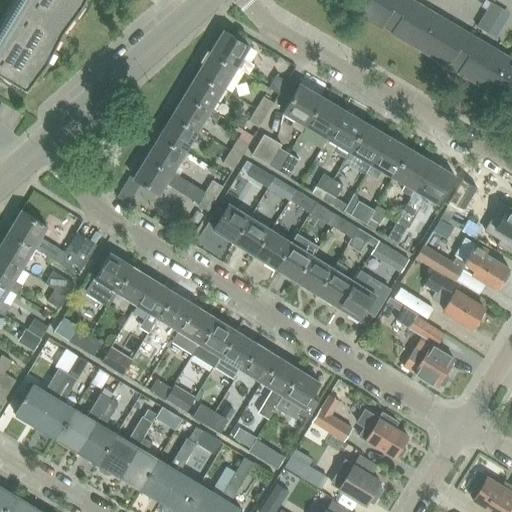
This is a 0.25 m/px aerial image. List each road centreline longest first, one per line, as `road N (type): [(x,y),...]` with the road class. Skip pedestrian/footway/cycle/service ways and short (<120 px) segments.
road 1 (residential): [(462,431),(76,188),(58,138)]
road 2 (residential): [(511,162),(266,28),(239,0)]
road 3 (residential): [(58,138),(210,0)]
